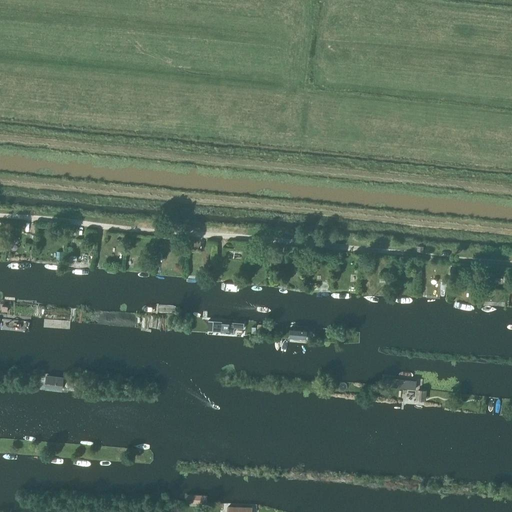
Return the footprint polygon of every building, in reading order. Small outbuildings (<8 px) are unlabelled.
[(213,321),(212,331),(233,332),(234,328),(243,328),(243,323),(213,321)] [(294,328),(293,336),(303,337),(304,329),(294,328)] [(64,377),(46,375),(45,388),(63,390),(64,377)] [(418,381),(387,378),(386,385),(418,389),(418,381)] [(427,390),(417,390),(417,399),(426,399),(427,390)] [(208,495),(187,494),(186,503),(207,504),(208,495)]
